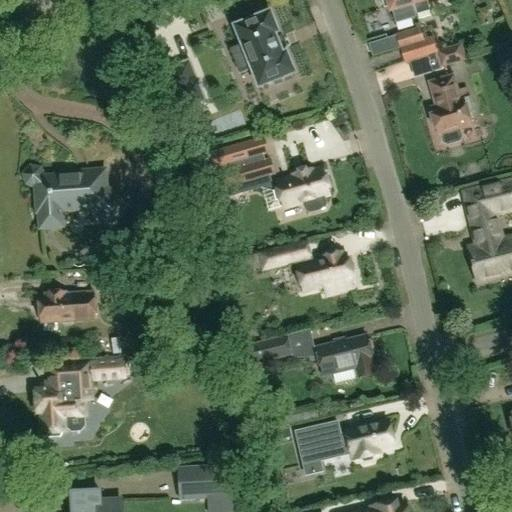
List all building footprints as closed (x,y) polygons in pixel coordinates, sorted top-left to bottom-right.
[(382,3),(384,8),(389,7),(390,12),(413,5),(411,0),(379,0),(380,4),(382,3)] [(411,0),(413,5),(417,16),(430,12),(427,1),(431,0),(411,0)] [(253,13),(236,19),(238,25),(234,26),(257,89),(295,74),(287,53),(283,55),(275,34),(279,33),(270,12),(255,19),(253,13)] [(400,47),(423,40),(419,24),(415,26),(416,29),(396,35),(400,47)] [(433,37),(423,40),(400,47),(405,65),(436,55),(439,54),(438,52),(433,37)] [(439,54),(436,55),(440,69),(467,61),(461,45),(438,52),(439,54)] [(511,80),(511,50),(497,57),(501,67),(504,66),(510,81),(511,80)] [(178,109),(203,100),(188,60),(163,69),(178,109)] [(460,103),(453,78),(430,85),(437,108),(433,109),(435,116),(432,117),(436,129),(438,128),(440,136),(443,143),(447,146),(460,142),(462,138),(459,130),(469,127),(467,121),(469,120),(467,113),(472,112),(469,101),(460,103)] [(263,139),(208,154),(222,201),(263,189),(266,200),(280,196),(284,209),(302,204),(303,208),(305,211),(309,213),(313,213),(319,211),(323,209),(325,205),(325,201),(323,198),(330,196),(328,189),(330,188),(327,177),(324,178),(322,171),(312,174),(311,171),(310,172),(309,170),(293,174),(294,176),(292,176),(293,177),(275,182),(277,185),(273,186),(270,175),(273,174),(269,160),(264,161),(262,155),(267,153),(263,139)] [(107,189),(105,172),(44,177),(40,170),(31,168),(24,175),(28,184),(35,188),(37,213),(39,213),(40,230),(64,228),(62,212),(89,210),(111,229),(129,208),(107,189)] [(511,209),(511,182),(464,194),(478,248),(468,250),(475,276),(511,266),(511,239),(501,242),(494,214),(511,209)] [(230,223),(226,208),(211,211),(215,227),(230,223)] [(259,255),(245,259),(248,272),(262,269),(263,271),(296,263),(303,292),(323,287),(325,296),(354,289),(352,280),(353,280),(347,256),(342,257),(341,253),(322,258),(323,261),(309,264),(308,260),(310,260),(306,243),(259,255)] [(131,272),(97,275),(98,293),(122,292),(122,296),(133,295),(131,272)] [(41,319),(41,324),(96,320),(96,315),(95,299),(94,299),(94,293),(68,295),(68,294),(62,295),(61,293),(50,294),(44,295),(44,297),(40,298),(40,303),(39,303),(40,319),(41,319)] [(292,357),(287,335),(244,345),(250,367),(292,357)] [(366,337),(334,345),(316,350),(323,379),(356,371),(358,379),(376,374),(371,354),(372,354),(369,344),(368,344),(366,337)] [(153,371),(152,355),(134,356),(135,372),(153,371)] [(45,389),(37,390),(38,411),(42,411),(43,432),(46,432),(49,437),(61,436),(64,431),(64,427),(67,426),(71,431),(80,430),(85,426),(84,416),(86,415),(85,400),(92,400),(91,378),(94,378),(94,379),(126,377),(125,361),(93,363),(93,364),(90,364),(90,363),(58,365),(58,381),(46,382),(47,388),(45,388),(45,389)] [(246,446),(262,443),(256,412),(240,415),(246,446)] [(283,413),(269,416),(272,430),(286,426),(283,413)] [(334,425),(292,436),(301,469),(306,468),(304,462),(317,458),(319,465),(352,456),(353,457),(355,457),(356,461),(361,460),(365,463),(373,461),(374,456),(379,455),(378,450),(394,446),(388,423),(343,435),(343,436),(333,439),(330,428),(334,427),(334,425)] [(230,467),(204,468),(207,500),(232,498),(230,467)] [(121,511),(121,501),(116,501),(100,502),(100,492),(71,494),(72,511),(121,511)] [(398,511),(396,503),(373,509),(373,511),(371,511),(398,511)]
